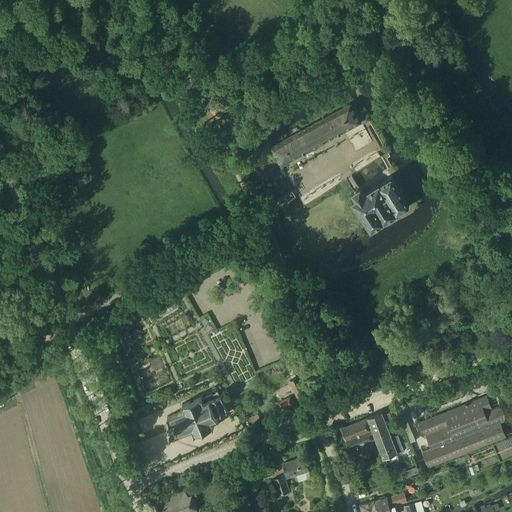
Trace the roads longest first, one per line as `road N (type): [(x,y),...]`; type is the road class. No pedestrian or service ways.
road 1 (unclassified): [(130,486),(0,156)]
road 2 (unclassified): [(315,417),(511,346)]
road 3 (unclassified): [(130,486),(315,417)]
